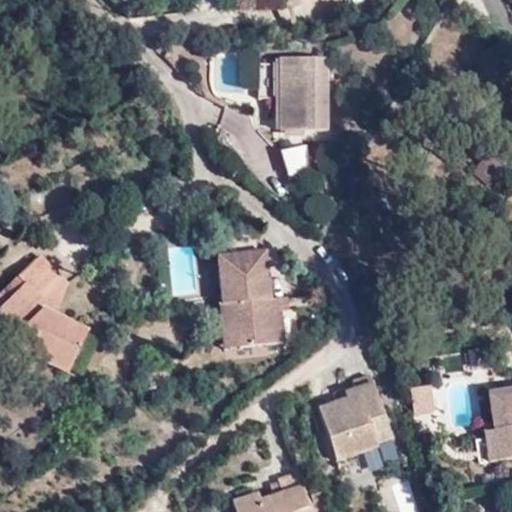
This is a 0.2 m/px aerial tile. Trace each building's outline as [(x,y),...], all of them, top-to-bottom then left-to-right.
[(270,95),(270,59),(256,59),(256,95),(270,95)] [(330,135),(332,63),(285,62),(283,134),(330,135)] [(482,186),(510,158),(499,146),(469,173),(482,186)] [(315,178),(307,147),(285,152),(292,183),(315,178)] [(270,244),(215,249),(220,301),(275,295),(270,244)] [(0,356),(1,357),(14,347),(0,327),(0,310),(29,286),(54,316),(71,285),(43,256),(0,293),(0,356)] [(0,310),(0,327),(14,347),(67,373),(90,333),(54,316),(29,286),(0,310)] [(275,295),(220,301),(217,301),(222,350),(291,342),(286,294),(275,295)] [(372,432),(389,428),(373,376),(357,380),(359,396),(321,408),(340,468),(368,460),(364,454),(378,450),(376,444),(372,432)] [(431,386),(412,388),(415,415),(434,413),(431,386)] [(511,456),(511,388),(491,391),(496,428),(486,429),(490,459),(511,456)] [(393,440),(389,428),(372,432),(376,444),(393,440)] [(233,500),(236,511),(294,511),(308,508),(300,475),(280,480),(282,492),(262,498),(260,493),(233,500)]
